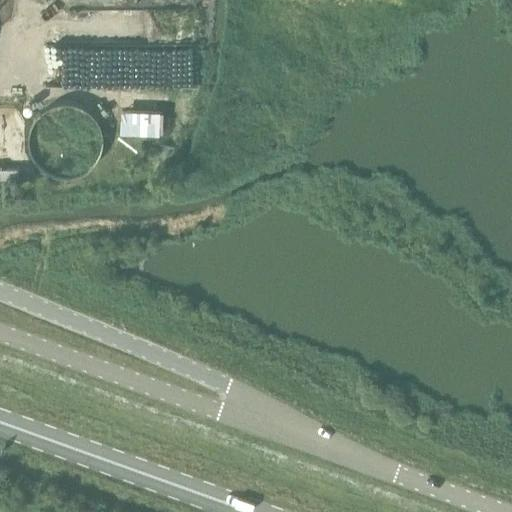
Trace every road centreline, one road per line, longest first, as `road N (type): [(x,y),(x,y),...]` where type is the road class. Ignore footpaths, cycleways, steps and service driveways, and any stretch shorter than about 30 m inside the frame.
road 1 (tertiary): [(354,460),(294,418),(0,294)]
road 2 (tertiary): [(354,460),(0,335)]
road 3 (primary): [(236,511),(0,428)]
road 4 (tertiary): [(489,511),(354,460)]
